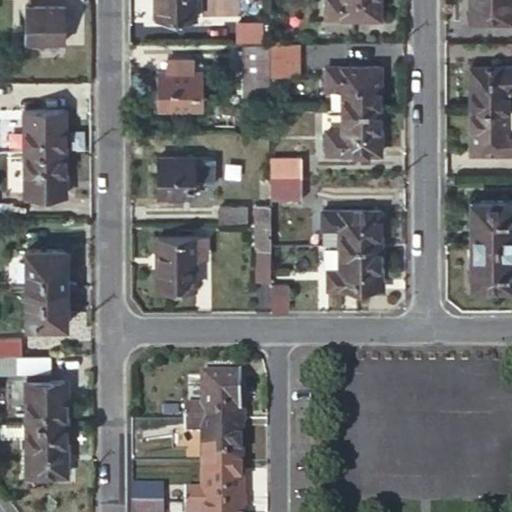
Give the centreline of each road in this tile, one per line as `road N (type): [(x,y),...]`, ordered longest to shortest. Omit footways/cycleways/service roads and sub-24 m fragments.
road 1 (residential): [(427,0),(431,330)]
road 2 (residential): [(111,0),(112,329)]
road 3 (residential): [(112,329),(113,511)]
road 4 (residential): [(278,511),(277,329)]
road 5 (residential): [(277,329),(112,329)]
road 6 (residential): [(431,330),(277,329)]
